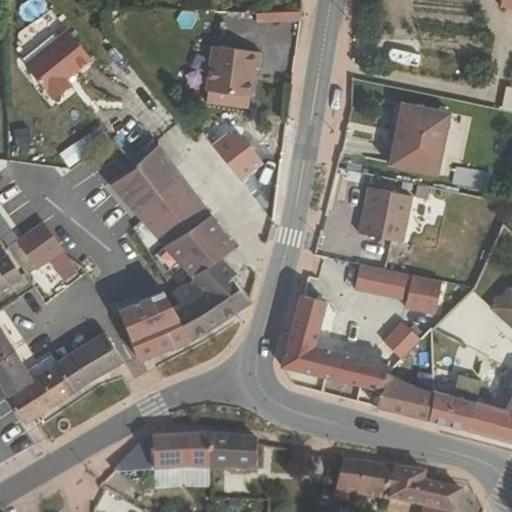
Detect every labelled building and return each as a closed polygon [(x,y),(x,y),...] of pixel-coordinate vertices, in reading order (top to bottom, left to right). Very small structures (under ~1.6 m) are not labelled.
[(511,9),(511,0),(501,0),(500,8),(511,9)] [(90,57),(69,29),(28,61),(54,95),(70,83),(65,76),(90,57)] [(263,52),(209,45),(203,89),(252,96),(256,67),(261,67),(263,52)] [(450,111),(402,100),(387,164),(435,175),(450,111)] [(64,129),(83,116),(74,103),(55,117),(64,129)] [(133,165),(109,138),(71,167),(93,196),(107,185),(133,165)] [(58,152),(68,166),(84,155),(74,141),(58,152)] [(147,153),(133,165),(107,185),(137,218),(177,185),(147,153)] [(486,190),(490,171),(454,165),(451,184),(486,190)] [(161,245),(205,218),(177,185),(137,218),(161,245)] [(410,198),(367,189),(357,235),(401,244),(410,198)] [(189,276),(218,258),(214,253),(226,241),(205,218),(161,245),(189,276)] [(33,271),(61,253),(45,225),(15,244),(33,271)] [(0,289),(23,275),(8,255),(0,259),(0,289)] [(253,302),(229,279),(233,274),(218,258),(189,276),(193,281),(171,292),(180,304),(172,308),(191,342),(206,334),(253,302)] [(434,314),(442,282),(360,265),(355,288),(407,300),(405,307),(434,314)] [(511,287),(511,288),(509,286),(489,307),(511,328),(511,287)] [(390,373),(392,366),(317,345),(330,299),(306,292),(302,306),(286,363),(385,388),(390,373)] [(174,351),(191,342),(172,308),(125,328),(137,360),(139,364),(172,349),(174,351)] [(403,362),(422,342),(403,324),(385,344),(403,362)] [(0,358),(12,351),(0,332),(0,358)] [(96,379),(124,366),(111,345),(104,335),(56,365),(75,392),(96,379)] [(27,422),(75,392),(56,365),(31,380),(12,351),(0,358),(0,379),(1,380),(22,414),(27,422)] [(379,406),(426,418),(433,394),(416,390),(390,373),(385,388),(379,406)] [(511,440),(511,390),(508,399),(511,401),(511,424),(474,413),(477,403),(433,392),(433,394),(426,418),(511,440)] [(39,442),(27,422),(22,414),(5,424),(23,452),(39,442)] [(209,465),(209,435),(144,439),(112,471),(209,465)] [(255,471),(258,441),(209,435),(209,465),(255,471)] [(365,466),(345,463),(335,505),(355,508),(357,496),(365,466)] [(424,476),(365,466),(357,496),(426,508),(446,511),(454,511),(456,511),(460,492),(423,485),(424,476)]
